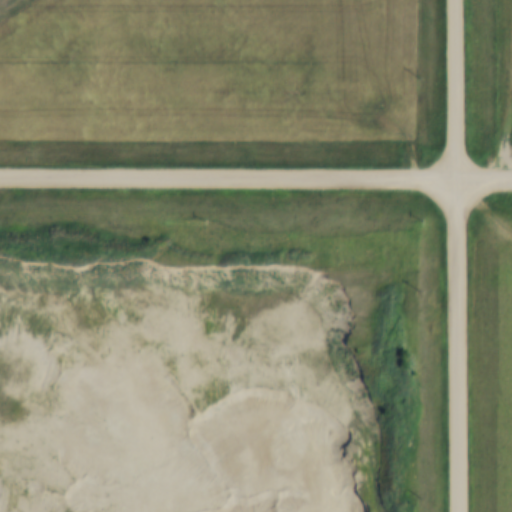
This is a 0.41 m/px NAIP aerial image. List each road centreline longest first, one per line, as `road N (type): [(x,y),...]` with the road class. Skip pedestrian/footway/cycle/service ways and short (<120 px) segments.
road 1 (residential): [(455,511),(452,0)]
road 2 (residential): [(0,177),(511,180)]
